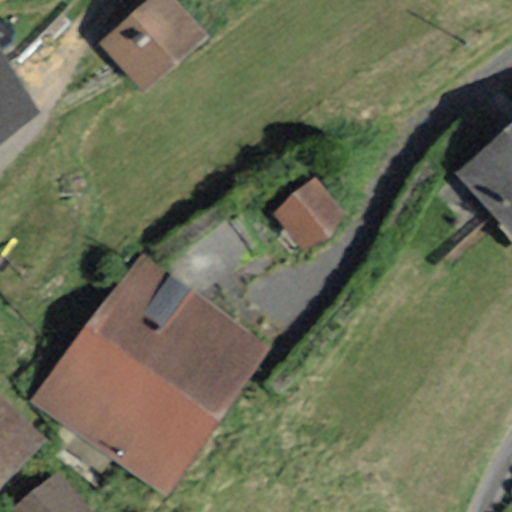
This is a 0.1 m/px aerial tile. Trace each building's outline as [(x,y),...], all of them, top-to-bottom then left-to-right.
[(198,33),(166,0),(154,0),(109,43),(147,82),(198,33)] [(0,125),(26,110),(0,66),(0,125)] [(511,135),(473,172),(511,214),(511,135)] [(339,216),(312,185),(281,213),(308,244),(339,216)] [(260,344),(140,263),(46,400),(166,482),(260,344)] [(0,467),(30,436),(0,407),(0,467)] [(87,511),(88,511),(57,477),(18,511),(87,511)]
